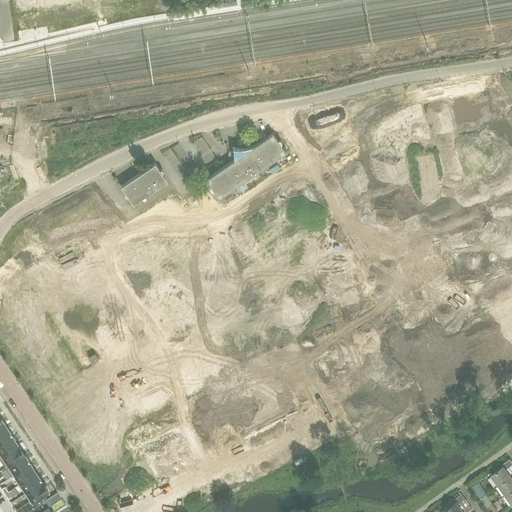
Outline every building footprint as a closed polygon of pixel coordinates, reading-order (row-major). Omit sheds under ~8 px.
[(119,0),(45,11),(46,18),(23,22),(25,39),(110,27),(109,21),(122,19),(120,7),(119,0)] [(159,0),(131,0),(131,12),(146,13),(146,11),(153,11),(153,2),(160,2),(159,0)] [(437,93),(432,96),(443,113),(447,109),(437,93)] [(305,127),(314,121),(310,116),(302,123),(305,127)] [(362,131),(384,127),(384,122),(361,125),(362,131)] [(390,206),(405,197),(422,226),(473,196),(431,126),(375,160),(363,141),(324,164),(356,217),(387,199),(390,206)] [(377,133),(385,144),(390,140),(383,129),(377,133)] [(286,151),(273,132),(260,141),(257,143),(254,144),(252,145),(250,146),(248,146),(245,147),(243,147),(240,147),(238,147),(236,147),(233,146),(234,159),(207,178),(220,197),(286,151)] [(159,169),(154,163),(121,186),(125,192),(125,193),(124,193),(124,194),(124,195),(124,196),(125,196),(125,197),(126,197),(127,197),(128,197),(133,203),(166,180),(162,174),(162,173),(163,173),(163,172),(163,171),(163,170),(162,170),(162,169),(161,169),(160,169),(159,169)] [(197,184),(194,179),(189,183),(192,188),(197,184)] [(392,227),(406,218),(401,211),(388,220),(392,227)] [(481,252),(485,258),(500,246),(496,241),(481,252)] [(408,275),(440,266),(434,244),(410,251),(414,266),(406,268),(408,275)] [(0,330),(0,338),(50,424),(93,400),(39,308),(0,330)] [(440,320),(345,378),(366,414),(462,355),(440,320)] [(239,324),(233,326),(236,335),(242,333),(239,324)] [(223,364),(218,352),(226,348),(230,357),(234,355),(225,335),(205,344),(216,367),(223,364)] [(301,414),(329,400),(329,395),(304,343),(278,356),(277,363),(171,415),(176,424),(186,426),(176,430),(169,429),(168,434),(160,433),(159,445),(169,446),(167,460),(174,461),(173,472),(179,469),(180,461),(192,463),(192,468),(260,434),(255,423),(260,421),(261,413),(267,413),(263,416),(266,422),(289,425),(290,428),(304,421),(301,414)] [(94,353),(88,357),(92,363),(99,359),(94,353)] [(92,404),(96,410),(103,406),(99,400),(92,404)] [(328,414),(338,433),(346,429),(337,410),(328,414)] [(6,427),(0,431),(0,444),(12,436),(6,427)] [(137,497),(158,487),(131,431),(94,449),(101,464),(118,456),(137,497)] [(12,436),(0,444),(0,449),(4,455),(18,445),(12,436)] [(18,445),(4,455),(10,464),(24,454),(18,445)] [(24,454),(10,464),(16,473),(31,463),(24,454)] [(499,485),(511,476),(509,474),(506,469),(511,465),(511,461),(510,459),(502,464),(503,466),(492,475),(499,485)] [(31,463),(16,473),(22,482),(37,472),(31,463)] [(37,472),(22,482),(28,491),(43,481),(37,472)] [(511,489),(511,472),(509,474),(511,476),(499,485),(506,494),(511,489)] [(43,481),(28,491),(34,500),(49,490),(43,481)] [(474,484),(472,486),(475,491),(482,486),(478,481),(474,484)] [(14,494),(8,498),(11,502),(17,499),(14,494)] [(460,511),(462,511),(460,509),(457,504),(465,498),(461,494),(453,499),(455,501),(443,510),(444,510),(441,511),(460,511)] [(144,507),(154,500),(151,495),(141,503),(144,507)] [(505,498),(491,507),(494,511),(509,503),(505,498)] [(17,499),(11,502),(14,507),(19,503),(17,499)] [(466,511),(472,508),(468,503),(460,509),(462,511),(460,511),(466,511)]
